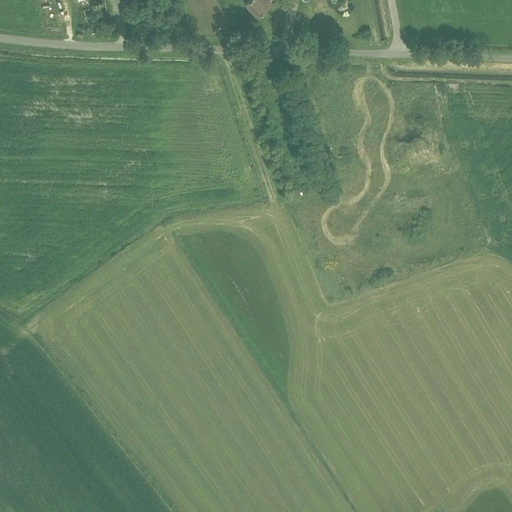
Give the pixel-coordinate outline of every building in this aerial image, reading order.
[(257,16),(268,7),(268,6),(271,3),(268,0),(244,0),(246,2),(245,3),(257,16)] [(111,21),(105,3),(84,10),(89,28),(111,21)] [(489,242),(463,173),(438,182),(463,252),(489,242)] [(426,191),(383,207),(394,235),(399,234),(412,268),(433,261),(434,263),(450,257),(426,191)] [(340,205),(311,217),(317,231),(346,220),(340,205)] [(373,215),(349,224),(363,262),(388,253),(386,248),(375,252),(372,244),(382,240),(373,215)] [(344,272),(364,266),(360,254),(341,260),(344,272)]
